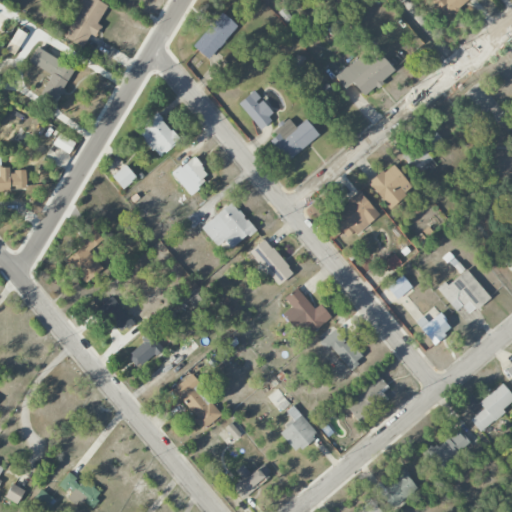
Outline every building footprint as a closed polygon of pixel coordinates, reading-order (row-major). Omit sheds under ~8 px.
[(82,7),(64,35),(82,47),(91,34),(94,36),(101,26),(97,24),(108,6),(97,0),(78,0),(77,3),(82,7)] [(467,0),(428,0),(441,18),(467,0)] [(237,26),(222,12),(192,45),(208,59),(237,26)] [(15,55),(26,34),(17,29),(5,50),(15,55)] [(29,63),(51,73),(41,93),(57,100),(73,67),(35,49),(29,63)] [(352,82),(363,96),(394,72),(381,55),(369,65),(361,55),(335,76),(344,88),(352,82)] [(275,118),(253,91),(238,103),(260,130),(275,118)] [(136,133),(159,157),(179,139),(156,114),(136,133)] [(305,119),(296,127),(288,119),(267,138),(287,162),(318,134),(305,119)] [(411,167),(421,160),(422,162),(445,145),(434,130),(401,154),(411,167)] [(52,145),(69,154),(75,142),(59,133),(52,145)] [(172,173),(188,194),(209,176),(193,156),(172,173)] [(368,183),(388,208),(413,188),(392,163),(368,183)] [(111,176),(122,189),(136,178),(125,164),(111,176)] [(0,192),(9,192),(9,188),(26,187),(25,171),(10,171),(9,168),(0,167),(0,192)] [(378,214),(359,192),(330,218),(350,240),(378,214)] [(217,246),(224,241),(231,249),(254,230),(231,202),(201,227),(217,246)] [(86,243),(65,260),(85,284),(103,269),(89,252),(104,240),(93,227),(81,237),(86,243)] [(277,286),(293,273),(264,239),(249,252),(277,286)] [(511,245),(499,256),(511,272),(511,245)] [(385,262),(391,270),(401,263),(395,255),(385,262)] [(455,311),(461,306),(469,315),(489,297),(465,268),(438,291),(455,311)] [(396,299),(411,287),(402,275),(387,288),(396,299)] [(310,333),(330,317),(320,304),(314,309),(296,287),(284,298),(291,307),(282,314),(298,333),(305,327),(310,333)] [(117,333),(132,323),(114,296),(99,306),(117,333)] [(433,344),(451,328),(438,313),(428,322),(422,316),(414,323),(433,344)] [(325,350),(330,346),(348,370),(364,357),(350,339),(347,342),(336,328),(319,342),(325,350)] [(138,369),(162,348),(150,335),(126,355),(138,369)] [(221,415),(211,402),(214,399),(192,373),(172,390),(203,429),(221,415)] [(389,387),(376,375),(346,408),(362,422),(369,413),(366,411),(371,405),(375,409),(386,397),(382,394),(389,387)] [(511,403),(511,396),(501,384),(478,403),(483,409),(470,420),(479,431),(511,403)] [(279,434),(296,452),(317,433),(292,406),(286,412),(294,420),(279,434)] [(223,429),(234,441),(241,434),(230,422),(223,429)] [(459,461),(454,453),(467,445),(459,431),(424,452),(437,475),(459,461)] [(232,487),(241,499),(272,475),(263,463),(250,474),(243,464),(234,471),(241,479),(232,487)] [(390,509),(417,489),(403,469),(376,489),(390,509)] [(82,501),(90,507),(101,493),(81,478),(79,481),(68,472),(58,485),(70,493),(66,498),(78,507),(82,501)] [(17,504),(24,490),(12,484),(4,498),(17,504)] [(45,511),(55,501),(41,489),(31,501),(45,511)] [(355,511),(381,511),(370,499),(355,511)]
